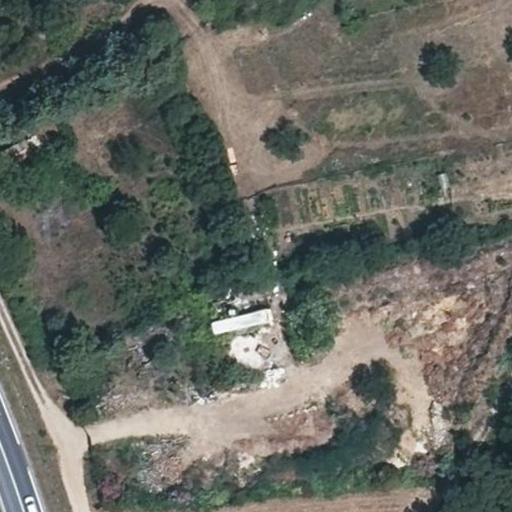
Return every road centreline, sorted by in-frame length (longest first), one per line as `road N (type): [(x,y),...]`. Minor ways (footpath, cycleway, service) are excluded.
road 1 (track): [(83,511),(0,320)]
road 2 (track): [(432,511),(511,368)]
